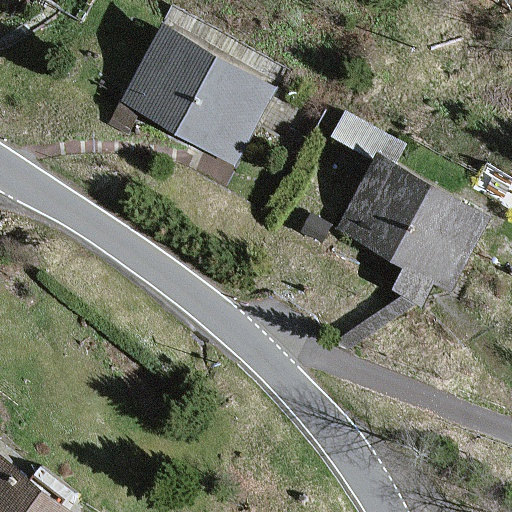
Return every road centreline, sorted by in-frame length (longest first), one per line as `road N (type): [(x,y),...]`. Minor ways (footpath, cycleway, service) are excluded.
road 1 (tertiary): [(0,164),(241,334),(323,423),(378,511)]
road 2 (track): [(511,430),(278,337),(250,344)]
